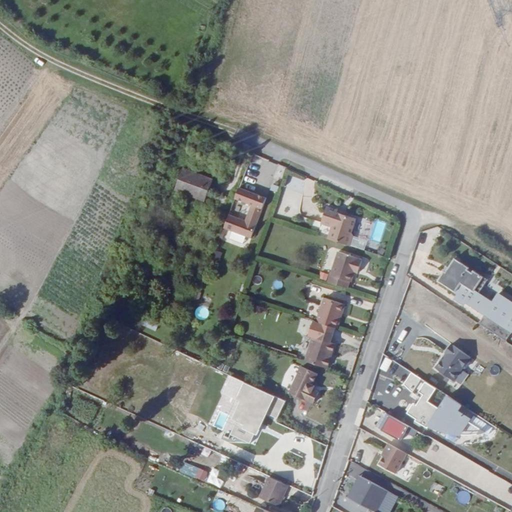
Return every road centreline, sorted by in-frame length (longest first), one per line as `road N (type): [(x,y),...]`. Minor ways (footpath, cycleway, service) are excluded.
road 1 (unclassified): [(313,511),(399,253),(405,211)]
road 2 (track): [(0,21),(65,66),(242,136)]
road 3 (residential): [(405,211),(242,136)]
road 4 (unknown): [(354,390),(511,471)]
road 5 (unknown): [(334,453),(444,511)]
road 6 (track): [(200,119),(231,0)]
road 7 (track): [(511,266),(405,211)]
